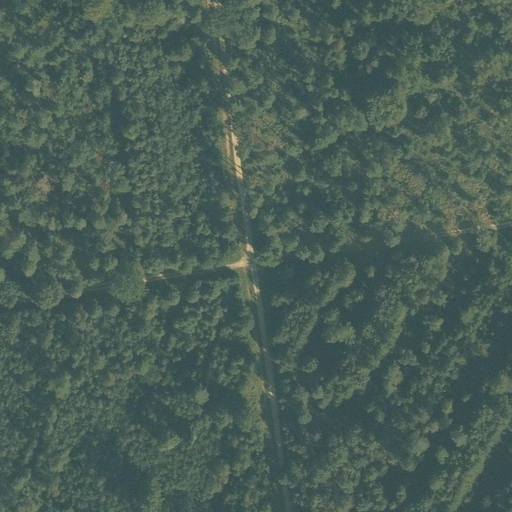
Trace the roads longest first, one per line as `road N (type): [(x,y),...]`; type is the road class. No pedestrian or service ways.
road 1 (track): [(511,223),(245,263)]
road 2 (track): [(212,0),(245,263)]
road 3 (track): [(245,263),(283,511)]
road 4 (track): [(239,265),(0,300)]
